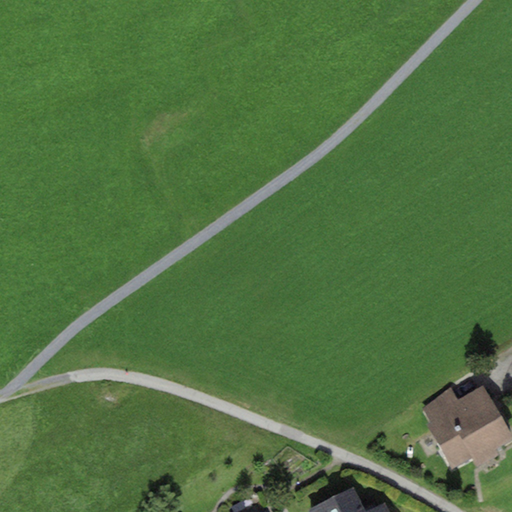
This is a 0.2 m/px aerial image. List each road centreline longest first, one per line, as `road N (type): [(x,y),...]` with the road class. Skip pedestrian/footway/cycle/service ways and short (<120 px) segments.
road 1 (track): [(473,0),(317,152),(90,313),(5,394)]
road 2 (track): [(447,511),(208,401),(135,379),(81,376),(5,394)]
